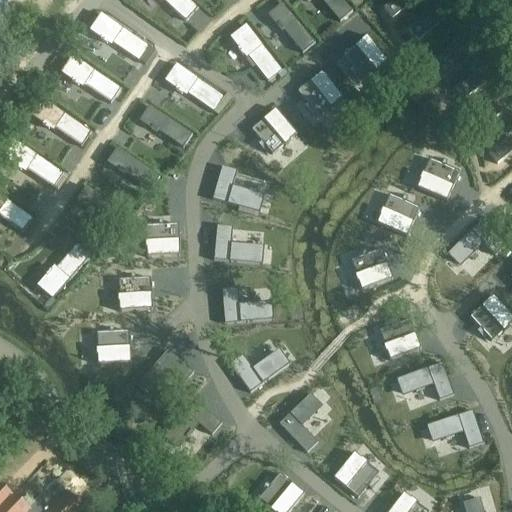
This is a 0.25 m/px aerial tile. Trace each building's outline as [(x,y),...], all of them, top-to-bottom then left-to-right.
[(186,0),(154,0),(156,1),(156,0),(157,0),(160,2),(161,0),(186,23),(197,10),(186,0)] [(341,0),(317,0),(319,1),(320,0),(340,23),(352,13),(341,0)] [(419,3),(415,0),(390,0),(383,9),(401,25),(419,3)] [(282,6),(269,17),(282,33),(283,32),(303,55),(315,44),(282,6)] [(446,28),(428,12),(409,34),(428,50),(446,28)] [(101,16),(90,32),(101,39),(99,41),(106,45),(107,43),(110,45),(111,44),(139,62),(148,48),(101,16)] [(246,27),(231,39),(239,49),(237,50),(242,56),(243,55),(246,58),(247,57),(268,83),(281,73),(246,27)] [(367,37),(342,57),(363,83),(387,62),(367,37)] [(472,54),(454,39),(435,61),(454,76),(472,54)] [(73,58),(62,74),(72,81),(71,83),(78,87),(79,85),(82,87),(83,86),(111,105),(120,90),(73,58)] [(176,66),(165,82),(176,90),(175,91),(181,95),(182,94),(185,96),(186,94),(214,113),(224,99),(176,66)] [(491,85),(474,69),(455,92),(473,107),(491,85)] [(321,73),(297,93),(318,119),(342,99),(322,73),(321,73)] [(397,106),(415,90),(404,78),(386,95),(397,106)] [(509,112),(492,97),(473,119),(491,134),(509,112)] [(44,102),(33,118),(43,125),(42,126),(48,131),(49,129),(53,131),(54,129),(81,148),(91,134),(44,102)] [(150,108),(140,123),(157,134),(158,133),(183,150),(192,136),(150,108)] [(275,110),(251,131),(272,156),(296,136),(275,110)] [(511,156),(511,133),(505,128),(486,150),(505,165),(511,156)] [(224,154),(236,136),(228,130),(215,147),(224,154)] [(107,156),(122,141),(113,134),(99,149),(107,156)] [(15,143),(4,159),(15,166),(14,168),(20,172),(21,170),(24,172),(25,171),(53,189),(63,175),(15,143)] [(118,150),(108,165),(124,176),(125,175),(151,192),(160,179),(118,150)] [(459,173),(429,160),(416,190),(447,203),(459,173)] [(275,163),(266,170),(283,190),(292,182),(275,163)] [(255,212),(262,188),(226,177),(219,201),(255,212)] [(160,200),(170,183),(161,178),(151,195),(160,200)] [(86,189),(76,203),(93,215),(94,213),(119,230),(128,217),(86,189)] [(174,215),(186,201),(177,193),(165,207),(174,215)] [(0,196),(0,218),(22,234),(32,220),(0,196)] [(406,238),(419,209),(389,196),(376,225),(406,238)] [(147,259),(179,257),(178,226),(145,227),(147,259)] [(232,229),(217,227),(214,262),(262,266),(264,248),(231,245),(232,229)] [(452,258),(472,281),(494,263),(473,239),(452,258)] [(45,280),(37,289),(52,302),(89,259),(76,247),(54,273),(53,271),(50,274),(49,273),(44,279),(45,280)] [(392,281),(381,251),(350,262),(361,292),(392,281)] [(118,281),(119,313),(151,311),(152,311),(150,279),(118,281)] [(264,295),(227,296),(226,322),(265,321),(264,295)] [(174,320),(191,304),(184,297),(167,313),(174,320)] [(70,316),(82,327),(98,310),(86,299),(70,316)] [(511,337),(511,321),(492,301),(471,321),(499,350),(511,337)] [(420,351),(409,321),(379,332),(390,362),(420,351)] [(133,350),(142,359),(164,338),(155,328),(133,350)] [(131,365),(129,333),(96,334),(98,366),(131,365)] [(273,344),(239,368),(242,372),(255,390),(288,365),(273,344)] [(407,370),(416,379),(435,360),(425,350),(407,370)] [(184,386),(194,374),(167,352),(137,389),(149,399),(170,374),(184,386)] [(442,373),(403,383),(410,408),(449,398),(442,373)] [(279,426),(307,454),(317,444),(302,428),(322,408),(310,395),(279,426)] [(212,437),(222,425),(195,403),(164,440),(177,450),(198,425),(212,437)] [(468,422),(433,431),(441,456),(475,447),(468,422)] [(346,439),(325,452),(334,465),(354,451),(346,439)] [(333,480),(358,500),(378,475),(354,454),(333,480)] [(272,511),(290,511),(304,496),(279,475),(259,501),(272,511)] [(0,511),(80,511),(82,510),(54,484),(28,511),(14,498),(5,508),(0,502),(0,511)] [(390,511),(426,511),(403,495),(390,511)] [(483,511),(480,500),(464,504),(466,511),(483,511)]
